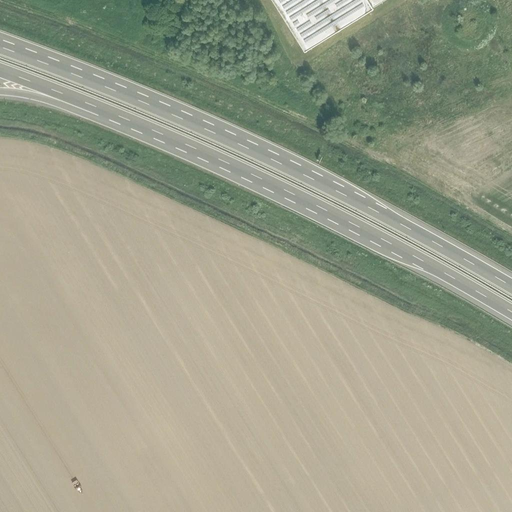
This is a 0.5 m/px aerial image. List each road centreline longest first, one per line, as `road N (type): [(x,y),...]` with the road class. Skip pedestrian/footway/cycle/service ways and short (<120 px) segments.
road 1 (motorway): [(511,287),(312,179),(0,47)]
road 2 (motorway): [(50,89),(317,206),(511,312)]
